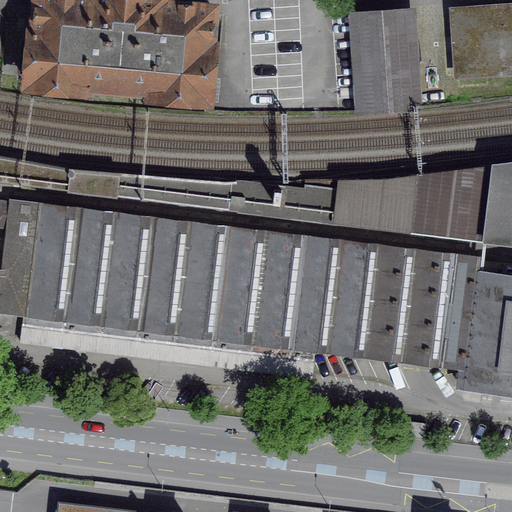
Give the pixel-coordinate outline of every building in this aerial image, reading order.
[(210,46),(214,8),(164,4),(163,0),(37,0),(35,31),(32,31),(28,86),(85,91),(85,87),(151,93),(151,96),(208,101),(213,46),(210,46)] [(511,71),(511,7),(454,11),(458,75),(511,71)] [(408,14),(359,17),(365,113),(414,110),(408,14)] [(0,180),(70,189),(73,168),(0,154),(0,180)] [(511,162),(494,164),(494,166),(484,239),(511,242),(511,162)] [(494,166),(416,176),(410,230),(484,239),(494,166)] [(70,189),(205,206),(209,180),(73,168),(70,189)] [(382,180),(341,180),(336,221),(410,230),(416,176),(382,180)] [(335,222),(336,221),(341,180),(306,181),(305,192),(209,180),(205,206),(335,222)] [(477,273),(479,261),(0,202),(0,225),(11,227),(1,308),(24,311),(20,342),(312,378),(316,347),(463,365),(474,273),(477,273)] [(511,391),(511,277),(477,273),(474,273),(463,365),(460,385),(511,391)]
